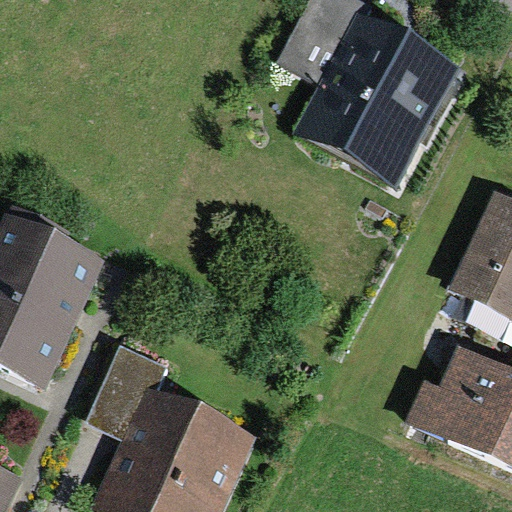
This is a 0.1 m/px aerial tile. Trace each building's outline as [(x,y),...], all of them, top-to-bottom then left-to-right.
[(311,0),(279,60),(323,84),(363,11),(367,4),(358,0),(311,0)] [(296,133),(394,186),(461,64),(363,11),(323,84),(296,133)] [(451,284),(511,311),(511,198),(493,190),(451,284)] [(49,354),(87,270),(0,231),(0,374),(34,389),(49,354)] [(102,511),(219,511),(253,433),(152,390),(163,365),(120,347),(88,422),(127,439),(111,476),(98,510),(102,511)] [(414,418),(511,462),(511,368),(511,371),(464,349),(445,391),(430,385),(414,418)]
